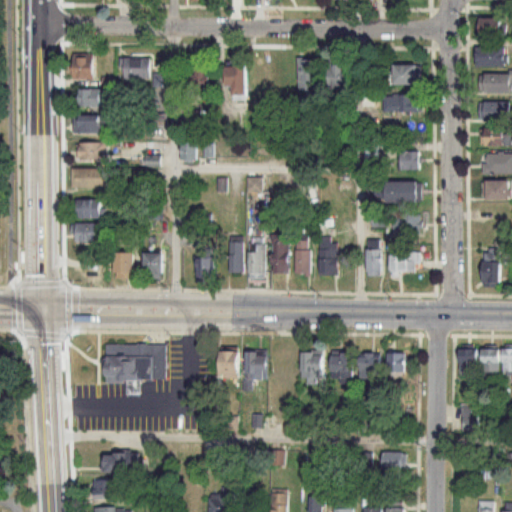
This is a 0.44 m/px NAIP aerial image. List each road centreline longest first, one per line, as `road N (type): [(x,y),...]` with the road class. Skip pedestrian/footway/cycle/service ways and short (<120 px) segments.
road 1 (tertiary): [(42,0),(55,511)]
road 2 (secondary): [(0,308),(511,312)]
road 3 (residential): [(43,27),(451,29)]
road 4 (residential): [(451,312),(451,0)]
road 5 (residential): [(436,311),(434,511)]
